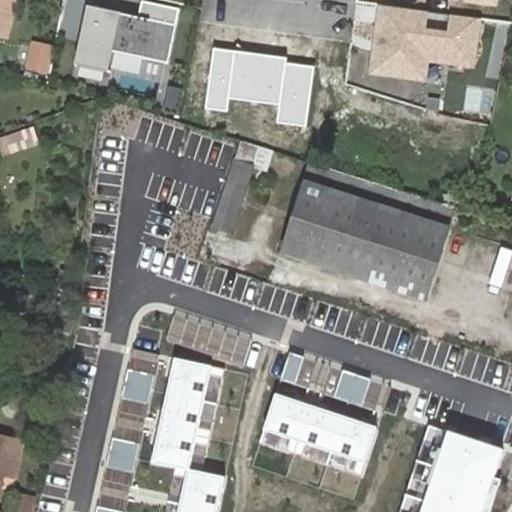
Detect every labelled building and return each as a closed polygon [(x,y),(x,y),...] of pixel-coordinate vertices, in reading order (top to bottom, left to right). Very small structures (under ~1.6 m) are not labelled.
[(0,0),(0,36),(7,38),(16,0),(0,0)] [(180,11),(143,3),(139,18),(88,6),(75,64),(108,72),(113,50),(169,62),(180,11)] [(479,19),(373,6),(364,75),(426,83),(428,65),(472,71),(479,19)] [(286,58),(213,49),(206,111),(228,113),(229,99),(281,105),(278,124),(306,127),(313,67),(285,64),(286,58)] [(121,97),(164,112),(176,77),(133,62),(121,97)] [(254,167),(234,161),(212,232),(231,238),(254,167)] [(426,300),(455,209),(310,164),(282,255),(426,300)] [(73,320),(48,315),(44,342),(69,347),(71,336),(73,320)] [(212,366),(173,358),(151,462),(189,468),(212,366)] [(378,428),(274,395),(263,430),(366,463),(378,428)] [(503,450),(429,426),(400,511),(489,511),(500,480),(494,478),(503,450)] [(25,443),(0,438),(0,511),(1,511),(0,511),(0,503),(6,478),(17,480),(25,443)] [(219,511),(228,476),(189,468),(179,511),(219,511)] [(45,511),(48,495),(42,493),(38,511),(45,511)]
